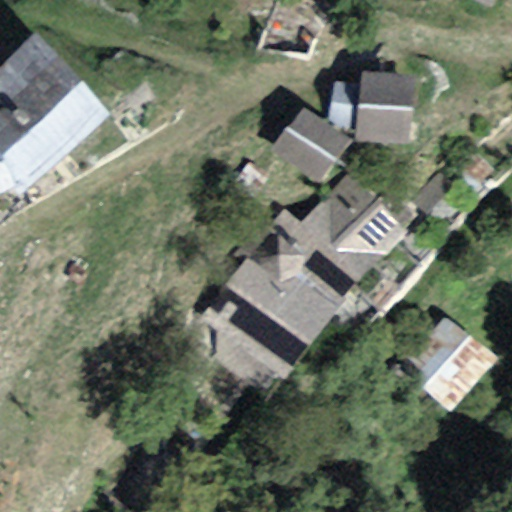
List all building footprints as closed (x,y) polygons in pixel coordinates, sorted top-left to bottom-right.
[(321,0),(247,0),(238,34),(306,53),(321,0)] [(0,96),(4,100),(0,102),(0,183),(15,179),(102,105),(26,26),(0,50),(0,96)] [(406,73),(353,67),(345,129),(399,135),(406,73)] [(291,107),(264,150),(310,179),(337,137),(291,107)] [(275,210),(234,254),(279,296),(299,274),(330,302),(401,225),(341,170),(291,225),(275,210)] [(438,317),(390,373),(440,416),(488,360),(438,317)]
